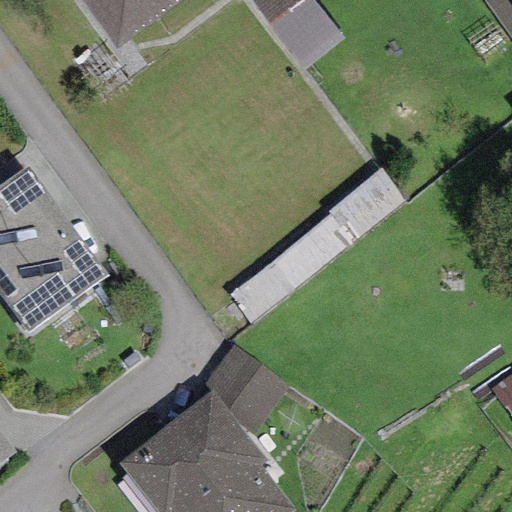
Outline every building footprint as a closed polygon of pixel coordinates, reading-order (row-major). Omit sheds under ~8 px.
[(88,0),(113,34),(160,0),(88,0)] [(343,34),(316,0),(255,0),(305,63),(343,34)] [(511,0),(484,0),(511,38),(511,0)] [(370,165),(218,280),(250,321),(402,206),(370,165)] [(0,193),(0,301),(27,339),(106,282),(27,173),(0,193)] [(206,380),(260,427),(289,393),(235,346),(206,380)] [(511,376),(508,379),(511,384),(511,388),(495,400),(511,424),(511,376)] [(212,398),(121,469),(154,511),(291,511),(261,473),(267,468),(212,398)] [(0,468),(17,456),(0,434),(0,468)]
